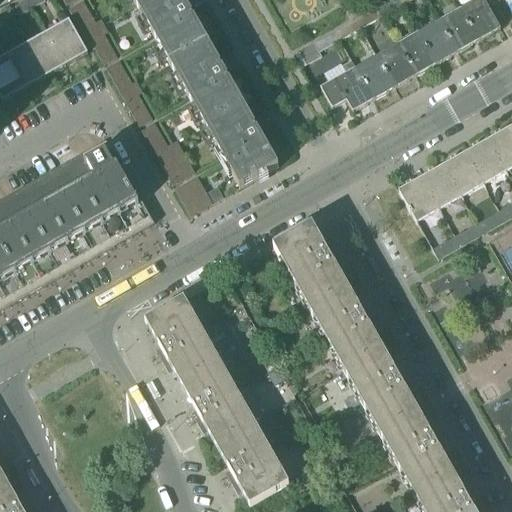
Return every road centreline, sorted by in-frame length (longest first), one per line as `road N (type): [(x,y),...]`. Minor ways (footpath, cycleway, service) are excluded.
road 1 (residential): [(511,490),(336,176)]
road 2 (residential): [(0,164),(79,120),(104,121),(190,259)]
road 3 (residential): [(184,511),(169,465),(89,316)]
road 4 (residential): [(336,176),(511,76)]
road 5 (residential): [(336,176),(238,0)]
road 6 (residential): [(190,259),(336,176)]
road 7 (residential): [(0,378),(72,511)]
